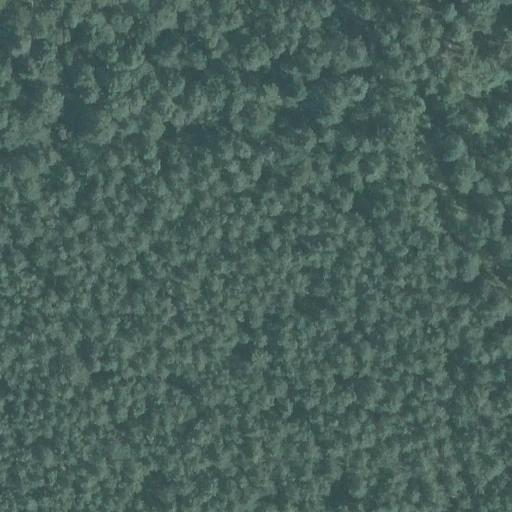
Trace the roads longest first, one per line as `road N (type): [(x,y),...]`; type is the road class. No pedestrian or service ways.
road 1 (track): [(393,92),(151,104),(0,124)]
road 2 (track): [(173,511),(0,193)]
road 3 (track): [(393,92),(511,310)]
road 4 (track): [(511,75),(393,92)]
